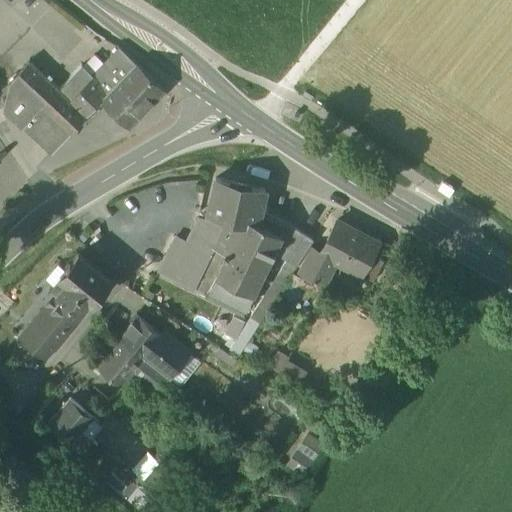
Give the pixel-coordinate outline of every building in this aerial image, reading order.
[(41,72),(22,92),(67,135),(101,99),(100,98),(135,63),(118,47),(103,63),(92,75),(69,99),(58,89),(41,72)] [(94,54),(82,66),(92,75),(103,63),(94,54)] [(9,80),(22,92),(41,72),(28,60),(9,80)] [(101,99),(129,126),(163,89),(135,62),(135,63),(100,98),(101,99)] [(81,65),(58,89),(69,99),(92,75),(82,66),(81,65)] [(51,152),(67,135),(22,92),(9,80),(2,107),(51,152)] [(215,178),(208,214),(242,221),(250,223),(251,220),(254,205),(259,207),(263,188),(215,178)] [(254,205),(251,220),(278,234),(250,294),(252,296),(274,252),(286,259),(228,349),(238,355),(312,239),(288,222),(259,207),(254,205)] [(227,252),(242,221),(208,214),(207,219),(198,217),(185,242),(175,262),(197,273),(213,244),(224,250),(227,252)] [(215,275),(250,294),(278,234),(251,220),(250,223),(242,221),(227,252),(224,250),(222,254),(225,256),(215,275)] [(356,274),(358,275),(366,259),(367,257),(374,243),(334,222),(319,251),(317,254),(332,262),(335,263),(356,274)] [(164,257),(175,262),(185,242),(174,237),(164,257)] [(157,271),(206,295),(215,275),(225,256),(222,254),(224,250),(213,244),(197,273),(175,262),(164,257),(157,271)] [(312,248),(298,273),(320,284),(332,262),(317,254),(319,251),(312,248)] [(58,291),(57,291),(80,309),(86,302),(89,305),(109,279),(77,253),(59,275),(60,276),(51,286),(58,291)] [(353,279),(369,287),(381,264),(367,257),(366,259),(358,275),(356,274),(353,279)] [(244,313),(252,296),(250,294),(215,275),(206,295),(244,313)] [(81,310),(80,309),(57,291),(37,316),(45,322),(29,341),(47,355),(58,342),(57,342),(58,342),(56,340),(81,310)] [(119,336),(120,337),(167,375),(187,350),(170,336),(167,339),(136,314),(119,336)] [(179,384),(167,375),(120,337),(96,366),(122,386),(133,371),(167,398),(179,384)] [(167,375),(179,384),(179,383),(181,384),(200,360),(187,350),(167,375)] [(304,376),(309,363),(279,351),(274,364),(304,376)] [(47,421),(71,441),(91,418),(67,398),(47,421)] [(122,432),(114,444),(133,458),(142,447),(122,432)]
